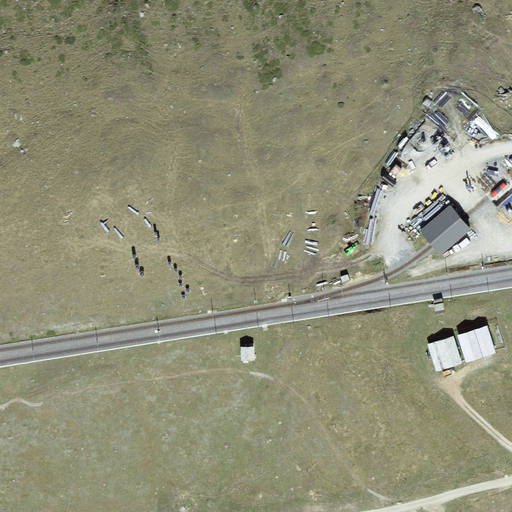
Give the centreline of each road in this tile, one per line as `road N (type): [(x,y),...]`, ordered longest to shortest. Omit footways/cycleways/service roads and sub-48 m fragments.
road 1 (track): [(511,147),(468,157),(415,190),(389,226),(398,256)]
road 2 (track): [(380,511),(511,475)]
